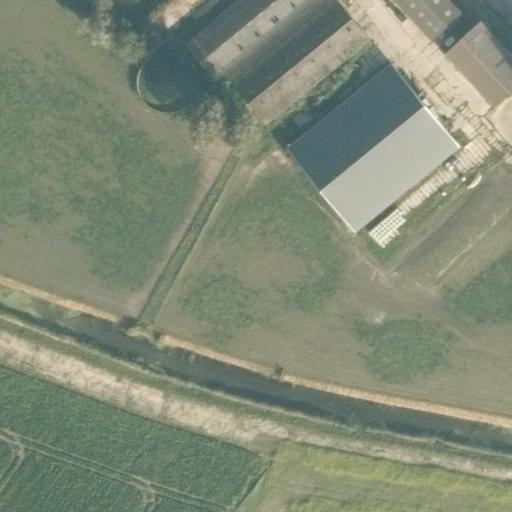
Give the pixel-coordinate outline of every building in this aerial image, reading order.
[(225,73),(268,124),(276,133),(292,120),(284,111),(370,38),(337,0),(238,0),(184,46),(215,82),(225,73)] [(461,13),(448,0),(393,0),(432,41),(461,13)] [(511,90),(511,52),(482,20),(445,54),(494,107),(511,90)] [(372,61),(354,77),(361,85),(379,69),(372,61)] [(459,147),(391,65),(291,148),(359,230),(459,147)]
